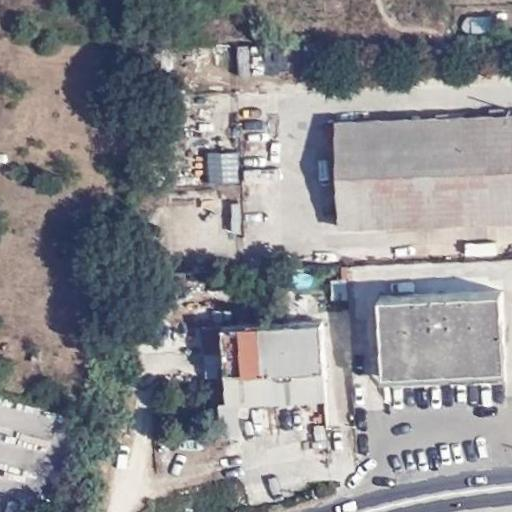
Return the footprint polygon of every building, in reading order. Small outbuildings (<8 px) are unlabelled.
[(239,74),(281,74),(280,41),(239,42),(239,74)] [(331,43),(308,42),(307,72),(330,72),(331,43)] [(511,221),(511,116),(331,124),(336,231),(511,221)] [(495,292),(375,298),(378,375),(499,368),(495,292)] [(323,321),(202,327),(204,353),(224,352),(225,375),(229,375),(230,390),(220,390),(220,404),(222,404),(223,432),(239,431),(238,403),(327,399),(325,371),(323,321)]
